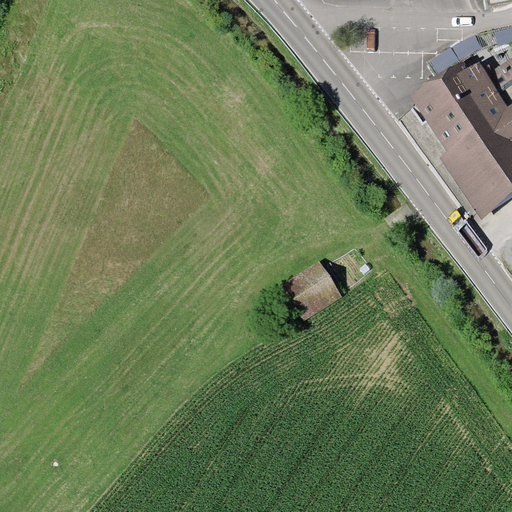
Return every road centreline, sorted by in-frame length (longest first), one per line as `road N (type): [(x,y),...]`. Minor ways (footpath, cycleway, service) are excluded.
road 1 (secondary): [(511,309),(274,0)]
road 2 (track): [(299,29),(333,14),(511,14)]
